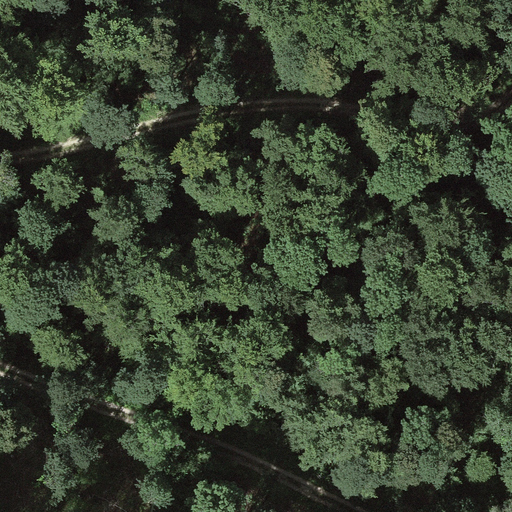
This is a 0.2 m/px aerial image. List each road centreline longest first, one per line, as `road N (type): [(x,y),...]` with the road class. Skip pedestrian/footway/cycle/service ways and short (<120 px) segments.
road 1 (track): [(0,157),(218,108),(303,105),(413,126),(511,95)]
road 2 (track): [(360,511),(0,360)]
